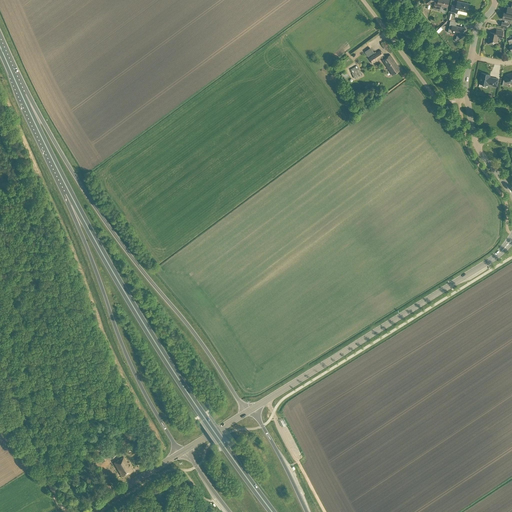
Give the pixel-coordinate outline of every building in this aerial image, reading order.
[(448,0),(437,0),(438,1),(435,1),(433,8),(440,10),(441,6),(447,7),(448,0)] [(457,13),(460,14),(466,15),(467,12),(469,4),(457,1),(456,6),(452,5),(450,12),(457,13)] [(511,14),(506,13),(503,12),(502,19),(511,21),(511,18),(511,14)] [(448,32),(457,34),(456,39),(457,40),(463,37),(464,32),(463,31),(464,28),(456,26),(457,22),(450,21),(448,32)] [(503,31),(496,29),(495,33),(490,32),(487,44),(493,45),(493,41),(496,42),(498,37),(502,38),(503,31)] [(365,52),(368,57),(374,53),(371,47),(365,52)] [(371,64),(381,58),(393,76),(398,73),(397,71),(400,70),(390,55),(386,58),(380,50),(368,59),(371,64)] [(352,73),(355,79),(363,75),(359,69),(352,73)] [(345,71),(340,75),(344,79),(349,76),(345,71)] [(479,80),(480,81),(479,83),(488,85),(488,84),(493,85),(493,86),(497,87),(498,79),(490,77),(490,74),(481,73),(480,77),(479,80)] [(505,75),(506,79),(504,79),(502,85),(508,86),(508,82),(510,82),(511,84),(511,83),(511,73),(510,74),(505,75)] [(110,458),(116,454),(111,446),(105,450),(110,458)] [(128,465),(123,457),(113,462),(121,476),(132,469),(129,465),(128,465)]
